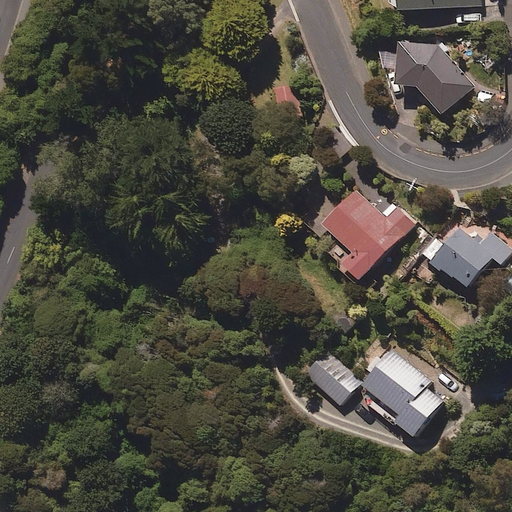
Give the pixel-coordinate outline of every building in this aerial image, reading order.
[(407,0),(410,19),(488,10),(487,0),(407,0)] [(436,58),(407,54),(405,94),(425,95),(450,121),(482,91),(443,50),(436,58)] [(304,114),(298,89),(277,94),(283,119),(304,114)] [(389,219),(357,192),(326,229),(359,257),(348,270),(366,286),(417,224),(398,208),(389,219)] [(465,231),(451,250),(441,242),(428,258),(438,266),(436,269),(475,299),(500,266),(507,272),(511,265),(511,246),(496,234),(486,247),(465,231)] [(440,388),(395,354),(360,402),(423,449),(454,408),(435,393),(440,388)] [(364,386),(336,366),(318,390),(347,411),(364,386)]
